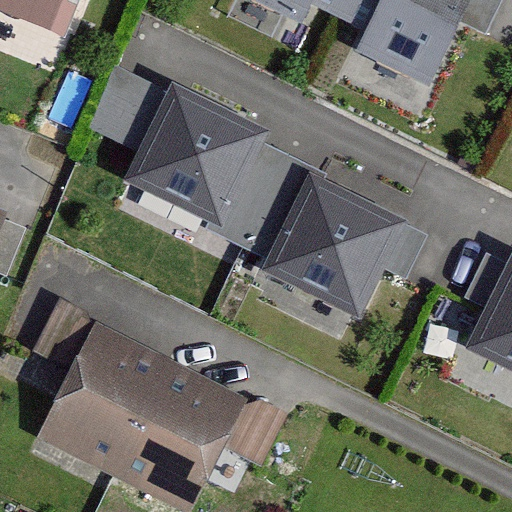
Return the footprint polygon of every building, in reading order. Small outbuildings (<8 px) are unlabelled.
[(92,0),(0,0),(0,12),(77,42),(92,0)] [(325,1),(325,0),(259,0),(314,25),(325,1)] [(375,24),(385,0),(325,0),(325,1),(375,24)] [(385,0),(375,24),(365,46),(441,81),(478,0),(385,0)] [(131,136),(153,79),(119,66),(97,124),(131,136)] [(124,189),(233,238),(284,125),(175,76),(124,189)] [(273,251),(382,300),(433,187),(324,138),(273,251)] [(0,252),(13,219),(0,214),(0,252)] [(511,260),(477,338),(511,353),(511,260)] [(186,369),(109,330),(50,447),(128,486),(186,369)] [(186,369),(128,486),(179,511),(212,511),(264,408),(186,369)]
